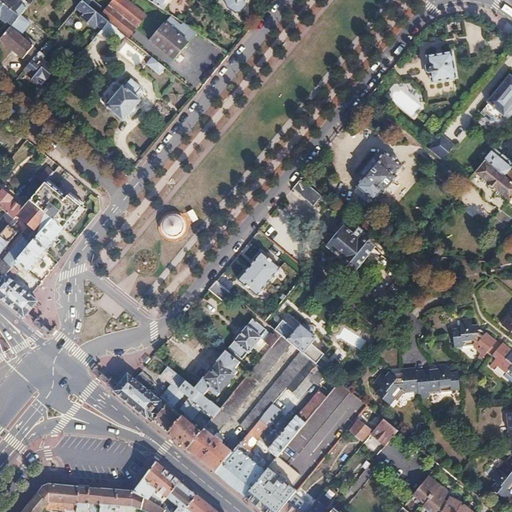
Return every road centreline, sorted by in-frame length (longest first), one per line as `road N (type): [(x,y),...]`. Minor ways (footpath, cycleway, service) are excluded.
road 1 (residential): [(154,330),(168,323),(435,0)]
road 2 (residential): [(286,0),(124,200)]
road 3 (residential): [(0,98),(124,200)]
road 4 (primary): [(172,456),(70,366)]
road 5 (unknown): [(421,482),(381,458),(334,511)]
